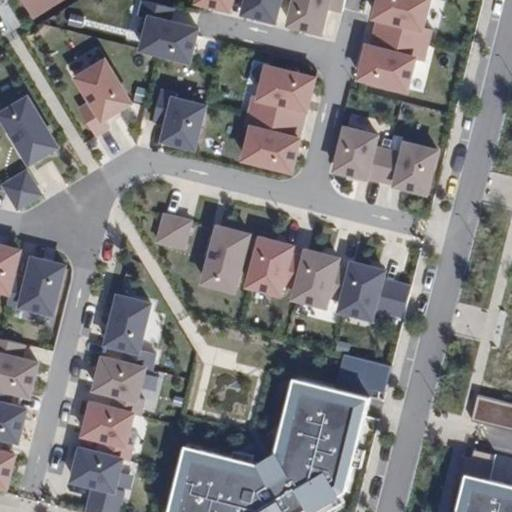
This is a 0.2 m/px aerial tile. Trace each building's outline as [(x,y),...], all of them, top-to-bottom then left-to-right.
[(22,0),(31,14),(54,0),(22,0)] [(137,51),(189,64),(198,26),(170,20),(173,6),(147,0),(143,0),(138,17),(144,19),(137,51)] [(193,0),(192,4),(229,12),(232,0),(193,0)] [(242,0),(240,16),(276,23),(281,0),(242,0)] [(288,0),(282,27),(320,35),(328,9),(340,13),(343,0),(288,0)] [(358,10),(361,0),(344,0),(343,5),(358,10)] [(371,32),(428,46),(432,30),(423,27),(430,0),(375,0),(370,21),(374,22),(371,32)] [(428,46),(371,32),(368,43),(364,42),(355,81),(408,93),(416,58),(424,60),(428,46)] [(70,77),(85,103),(79,107),(94,137),(110,128),(106,119),(132,103),(104,57),(70,77)] [(263,64),(238,162),(289,175),(314,77),(263,64)] [(204,104),(175,96),(176,90),(160,88),(153,122),(162,124),(158,142),(195,153),(204,104)] [(0,110),(0,122),(28,168),(60,148),(27,94),(0,110)] [(378,135),(342,126),(331,174),(366,182),(367,178),(392,185),(391,188),(427,196),(440,150),(399,140),(398,150),(375,146),(378,135)] [(28,168),(1,185),(16,210),(43,195),(28,168)] [(192,219),(163,211),(155,242),(184,250),(192,219)] [(238,282),(244,283),(251,257),(243,255),(249,233),(213,223),(197,284),(235,294),(238,282)] [(293,287),(301,254),(292,252),(294,245),(257,236),(251,257),(244,283),(242,289),(279,298),(283,285),(293,287)] [(0,294),(8,296),(14,275),(21,250),(0,243),(0,294)] [(338,299),(346,266),(339,265),(341,257),(302,248),(301,254),(293,287),(289,301),(326,311),(329,297),(338,299)] [(21,277),(14,275),(8,296),(5,307),(52,317),(66,264),(29,254),(21,277)] [(389,268),(348,258),(346,266),(338,299),(335,313),(373,322),(375,312),(399,318),(407,284),(387,279),(389,268)] [(121,361),(145,368),(152,370),(158,354),(140,349),(150,303),(114,292),(101,345),(123,351),(121,361)] [(0,393),(11,396),(28,401),(38,363),(18,358),(22,343),(0,337),(0,393)] [(391,367),(342,353),(336,385),(378,395),(388,381),(391,367)] [(109,406),(133,412),(142,414),(144,399),(139,397),(145,368),(121,361),(98,354),(90,392),(111,398),(109,406)] [(342,488),(366,400),(290,378),(271,453),(255,464),(184,448),(164,511),(298,511),(303,509),(304,511),(319,511),(346,500),(342,488)] [(9,404),(11,396),(0,393),(0,440),(18,445),(26,408),(9,404)] [(511,403),(476,396),(471,421),(511,429),(511,403)] [(109,406),(88,401),(78,437),(96,443),(95,449),(123,458),(130,460),(133,446),(127,444),(133,412),(109,406)] [(83,511),(120,511),(125,492),(116,489),(123,458),(95,449),(79,444),(68,483),(90,490),(83,511)] [(0,448),(0,488),(5,490),(15,454),(0,448)] [(511,483),(511,457),(494,454),(490,470),(467,465),(465,472),(511,483)] [(453,511),(511,511),(511,486),(463,475),(453,511)]
